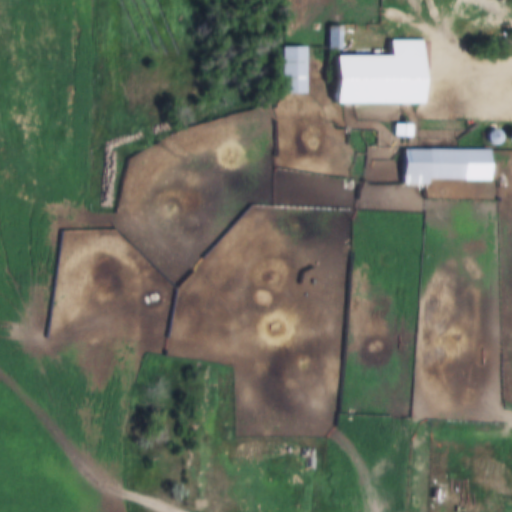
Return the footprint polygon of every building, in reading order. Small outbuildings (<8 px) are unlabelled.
[(511,19),(490,0),(470,0),(467,4),(499,33),(511,19)] [(327,26),(327,52),(341,52),(341,26),(327,26)] [(306,47),(282,47),(282,94),(306,94),(306,47)] [(411,124),(393,124),(393,136),(411,136),(411,124)] [(403,184),(428,184),(428,179),(490,179),(490,149),(439,148),(439,132),(426,131),(425,149),(403,149),(403,184)]
